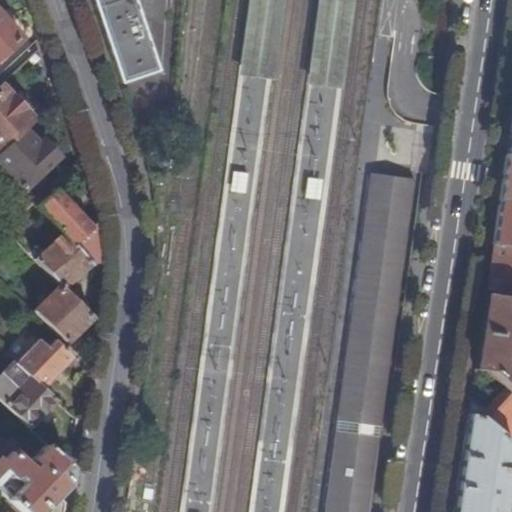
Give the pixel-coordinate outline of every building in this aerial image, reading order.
[(91,0),(119,83),(156,71),(132,0),(91,0)] [(282,0),(249,0),(239,77),(271,81),(282,0)] [(318,0),(307,86),(341,91),(352,0),(318,0)] [(0,56),(21,37),(0,14),(0,56)] [(0,151),(23,130),(34,120),(0,85),(0,84),(0,151)] [(36,145),(23,130),(0,151),(0,163),(5,169),(0,173),(0,183),(14,198),(23,189),(24,190),(58,158),(41,140),(36,145)] [(511,248),(511,155),(506,154),(493,245),(511,248)] [(414,179),(370,173),(337,424),(382,429),(414,179)] [(91,263),(98,263),(96,223),(91,227),(51,185),(33,201),(63,234),(91,263)] [(63,289),(91,263),(63,234),(34,259),(59,286),(63,289)] [(511,248),(493,245),(486,289),(511,291),(511,248)] [(33,312),(64,343),(90,317),(63,289),(59,286),(45,299),(41,296),(37,300),(40,304),(33,312)] [(511,298),(485,295),(474,372),(486,373),(503,389),(511,396),(511,298)] [(16,362),(42,388),(71,357),(54,340),(47,348),(38,339),(16,362)] [(0,402),(29,430),(56,401),(42,388),(16,362),(15,361),(0,376),(0,402)] [(511,396),(503,389),(480,417),(510,443),(511,440),(511,396)] [(467,415),(452,511),(499,511),(500,511),(505,478),(511,478),(511,445),(510,443),(480,417),(467,415)] [(382,429),(337,424),(336,435),(381,440),(382,429)] [(370,511),(381,440),(336,435),(325,511),(370,511)] [(20,511),(62,511),(64,504),(56,496),(66,486),(69,468),(46,446),(31,460),(37,464),(31,470),(5,445),(0,450),(0,479),(6,474),(11,479),(18,478),(24,484),(9,501),(16,508),(20,511)] [(0,479),(0,492),(9,501),(24,484),(18,478),(11,479),(6,474),(0,479)] [(501,511),(509,511),(511,492),(511,478),(505,478),(500,511),(501,511)]
